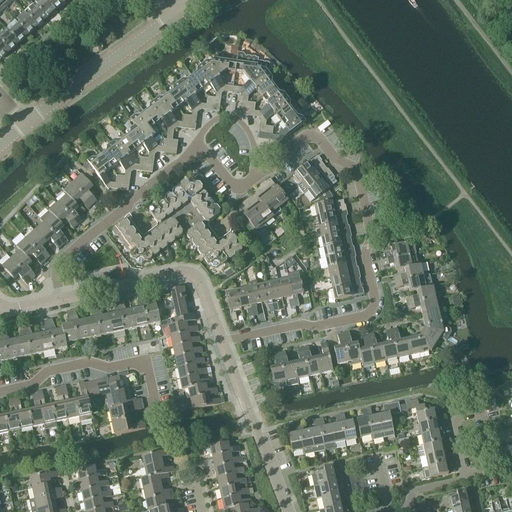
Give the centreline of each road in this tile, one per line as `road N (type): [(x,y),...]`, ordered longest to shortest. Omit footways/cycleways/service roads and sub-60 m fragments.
road 1 (residential): [(222,341),(379,315),(355,169),(318,138),(300,138),(284,151)]
road 2 (residential): [(61,298),(56,274),(65,256),(195,144)]
road 3 (residential): [(222,341),(190,272),(61,298)]
road 4 (residential): [(156,406),(140,361),(109,368),(88,361),(0,391)]
road 5 (residential): [(28,124),(181,12)]
road 6 (residential): [(288,511),(222,341)]
